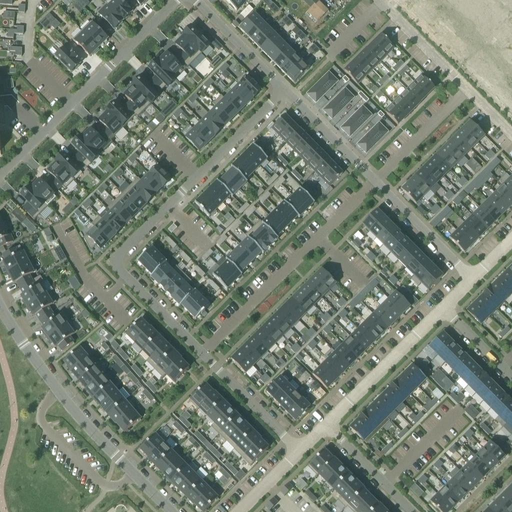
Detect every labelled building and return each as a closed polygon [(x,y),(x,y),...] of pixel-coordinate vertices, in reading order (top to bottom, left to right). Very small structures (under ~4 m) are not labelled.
[(84,8),(89,3),(85,0),(80,0),(78,2),(84,8)] [(101,0),(106,4),(123,21),(132,13),(119,0),(101,0)] [(224,0),(230,5),(229,6),(233,10),(234,9),(236,12),(237,11),(245,2),(243,0),(224,0)] [(302,0),(308,5),(311,8),(305,14),(305,15),(315,24),(327,11),(315,0),(302,0)] [(412,0),(409,3),(410,4),(416,10),(417,10),(426,0),(412,0)] [(432,0),(426,0),(417,10),(419,13),(418,14),(422,18),(423,17),(436,4),(432,0)] [(511,0),(500,0),(501,1),(498,4),(503,10),(511,1),(511,0)] [(80,13),(84,8),(78,2),(75,5),(73,7),(80,13)] [(106,4),(97,13),(114,30),(116,28),(117,29),(122,23),(123,21),(106,4)] [(436,4),(423,17),(430,24),(444,10),(443,10),(436,4)] [(444,10),(430,24),(431,23),(438,30),(451,17),(444,10)] [(49,14),(44,19),(50,25),(55,20),(49,14)] [(254,14),(240,29),(247,36),(261,21),(254,14)] [(451,17),(438,30),(444,36),(443,37),(458,23),(451,17)] [(50,25),(44,19),(39,24),(45,30),(50,25)] [(261,21),(247,36),(253,42),(268,28),(261,21)] [(99,48),(108,39),(90,22),(81,31),(99,48)] [(458,23),(443,37),(450,44),(463,31),(457,25),(458,24),(458,23)] [(191,27),(183,35),(202,54),(210,46),(209,45),(210,43),(205,38),(203,39),(191,27)] [(268,28),(253,42),(260,49),(275,35),(268,28)] [(81,31),(73,40),(90,57),(92,55),(92,56),(98,50),(98,49),(99,48),(81,31)] [(463,31),(450,44),(457,51),(470,38),(463,31)] [(275,35),(260,49),(267,56),(285,38),(279,32),(275,35)] [(184,37),(176,45),(181,51),(177,55),(189,67),(202,54),(183,35),(184,37)] [(394,48),(381,35),(374,42),(386,55),(394,48)] [(285,38),(267,56),(273,62),(274,63),(292,45),(285,38)] [(470,38),(457,51),(464,58),(470,53),(472,51),(471,51),(477,45),(470,38)] [(386,55),(374,42),(367,50),(379,62),(386,55)] [(292,45),(274,63),(280,70),(295,55),(289,49),(292,45)] [(72,72),(73,73),(79,66),(78,66),(80,64),(76,60),(77,60),(71,54),(71,55),(63,47),(53,56),(71,73),(72,72)] [(478,57),(472,64),(480,72),(494,58),(486,49),(479,56),(479,55),(477,57),(478,57)] [(379,62),(367,50),(359,57),(372,70),(379,62)] [(157,60),(157,61),(176,80),(189,67),(177,55),(172,59),(167,54),(159,62),(157,60)] [(295,55),(280,70),(287,76),(302,62),(295,55)] [(210,65),(214,69),(222,61),(218,57),(210,65)] [(365,77),(372,70),(359,57),(352,64),(365,77)] [(494,58),(480,72),(487,79),(486,80),(501,65),(494,58)] [(157,61),(149,69),(156,76),(151,80),(161,90),(166,86),(168,88),(176,80),(157,61)] [(302,62),(287,76),(294,84),(309,69),(302,62)] [(365,77),(352,64),(345,72),(357,84),(365,77)] [(501,65),(486,80),(494,88),(508,74),(501,67),(502,66),(501,65)] [(244,73),(236,81),(253,98),(261,90),(244,73)] [(306,94),(316,104),(338,82),(329,73),(306,94)] [(511,77),(508,74),(494,88),(501,96),(511,84),(511,77)] [(422,76),(414,83),(427,96),(434,88),(422,76)] [(140,77),(132,85),(151,104),(159,96),(155,93),(160,89),(161,91),(161,90),(151,80),(147,85),(140,77)] [(239,85),(232,92),(245,105),(252,98),(253,98),(236,81),(239,85)] [(420,103),(427,96),(414,83),(407,90),(420,103)] [(511,84),(501,96),(509,103),(511,100),(511,84)] [(133,87),(125,96),(130,101),(126,106),(138,118),(151,104),(132,85),(132,86),(133,87)] [(323,111),(332,120),(354,98),(345,89),(323,111)] [(407,90),(400,97),(412,110),(420,103),(407,90)] [(232,92),(224,99),(238,113),(245,105),(232,92)] [(221,96),(213,103),(230,121),(238,113),(224,99),(221,96)] [(405,117),(412,110),(400,97),(393,105),(405,117)] [(172,101),(160,113),(165,118),(177,106),(172,101)] [(114,103),(106,111),(124,128),(136,116),(137,118),(138,118),(126,106),(121,110),(114,103)] [(216,107),(209,115),(222,128),(223,128),(230,121),(213,103),(213,104),(216,107)] [(398,125),(405,117),(393,105),(385,112),(398,125)] [(363,107),(340,129),(350,138),(372,116),(363,107)] [(108,113),(99,121),(105,127),(100,131),(112,143),(112,142),(111,141),(124,128),(106,111),(108,113)] [(209,115),(201,122),(215,136),(222,128),(209,115)] [(272,128),(279,136),(292,123),(284,116),(272,128)] [(201,122),(193,130),(207,144),(215,136),(201,122)] [(470,122),(463,129),(478,144),(485,136),(470,122)] [(152,123),(147,127),(152,132),(156,128),(152,123)] [(299,131),(292,123),(279,136),(286,143),(299,131)] [(379,123),(357,145),(366,154),(388,132),(379,123)] [(463,129),(456,136),(471,150),(478,144),(463,129)] [(80,137),(99,156),(112,143),(100,131),(96,135),(91,130),(82,138),(80,137)] [(193,130),(185,138),(199,152),(207,144),(193,130)] [(299,131),(286,143),(294,150),(306,138),(299,131)] [(456,136),(449,142),(464,157),(471,150),(456,136)] [(80,137),(72,145),(79,152),(75,156),(87,168),(99,156),(80,137)] [(306,138),(294,150),(301,158),(313,145),(306,138)] [(449,142),(443,149),(457,164),(464,157),(449,142)] [(268,160),(253,145),(253,146),(246,153),(260,167),(267,160),(268,160)] [(321,152),(313,145),(301,158),(308,165),(321,152)] [(443,149),(436,156),(450,171),(457,164),(443,149)] [(308,165),(315,172),(328,159),(325,157),(321,152),(308,165)] [(253,174),(260,167),(246,153),(238,160),(253,174)] [(63,154),(55,162),(74,180),(75,180),(73,178),(85,167),(86,168),(87,168),(75,156),(70,161),(63,154)] [(436,156),(429,163),(444,177),(450,171),(436,156)] [(315,172),(322,179),(335,166),(328,159),(315,172)] [(246,181),(253,174),(238,160),(232,167),(231,167),(247,183),(246,181)] [(55,162),(46,170),(53,177),(49,182),(58,190),(62,186),(65,189),(74,180),(55,162)] [(429,163),(422,169),(437,184),(444,177),(429,163)] [(156,166),(147,174),(162,189),(170,180),(156,166)] [(343,174),(335,166),(322,179),(330,187),(343,174)] [(247,183),(231,167),(232,169),(225,176),(240,190),(247,183)] [(422,169),(415,176),(430,191),(437,184),(422,169)] [(137,178),(137,179),(154,196),(161,189),(162,189),(147,174),(147,175),(140,181),(137,178)] [(506,175),(498,183),(502,187),(503,186),(511,195),(511,179),(510,178),(510,179),(506,175)] [(233,197),(240,190),(225,176),(218,183),(233,197)] [(415,176),(409,183),(423,198),(430,191),(415,176)] [(135,181),(129,186),(146,204),(152,198),(154,196),(137,179),(135,181)] [(29,187),(29,188),(48,207),(57,198),(53,195),(58,190),(49,182),(45,186),(39,181),(31,189),(29,187)] [(232,198),(233,197),(218,183),(216,182),(210,189),(224,203),(231,196),(232,198)] [(409,183),(401,190),(416,205),(423,198),(409,183)] [(470,184),(463,191),(468,195),(474,188),(470,184)] [(127,189),(122,194),(139,211),(144,206),(146,204),(129,186),(127,189)] [(502,187),(495,194),(510,208),(511,205),(511,195),(503,186),(502,187)] [(29,188),(21,196),(28,203),(22,209),(34,221),(48,207),(29,188)] [(217,210),(224,203),(210,189),(203,196),(217,210)] [(300,190),(292,197),(307,211),(314,204),(314,203),(300,189),(300,190)] [(118,197),(114,201),(131,219),(135,215),(139,211),(122,194),(118,197)] [(495,194),(487,201),(502,216),(510,208),(495,194)] [(203,212),(209,218),(210,217),(209,217),(217,210),(203,196),(195,203),(200,209),(203,213),(203,212)] [(284,202),(300,218),(307,211),(292,197),(286,203),(284,202)] [(109,206),(107,209),(110,212),(124,226),(124,225),(126,223),(131,219),(114,201),(109,206)] [(487,201),(480,209),(494,223),(502,216),(487,201)] [(284,203),(276,210),(291,224),(298,217),(299,218),(300,218),(284,202),(283,203),(284,203)] [(70,203),(66,207),(71,212),(75,208),(70,203)] [(419,207),(416,210),(422,217),(425,214),(419,207)] [(17,209),(12,214),(22,224),(26,219),(27,219),(17,209)] [(107,209),(99,216),(103,220),(116,234),(124,226),(110,212),(107,209)] [(480,209),(472,216),(487,231),(494,223),(480,209)] [(276,210),(269,217),(284,231),(291,224),(276,210)] [(377,210),(362,225),(369,232),(384,217),(377,210)] [(472,216),(465,224),(479,239),(487,231),(472,216)] [(99,217),(91,224),(108,241),(116,234),(99,217)] [(260,221),(259,221),(278,240),(278,239),(277,238),(284,231),(269,217),(263,224),(262,223),(260,221)] [(384,217),(369,232),(376,239),(391,224),(384,217)] [(0,246),(0,247),(13,242),(10,235),(7,236),(5,232),(8,230),(5,222),(1,223),(0,220),(0,246)] [(259,221),(252,228),(271,247),(278,240),(259,221)] [(94,228),(83,239),(90,251),(96,245),(100,249),(108,241),(91,224),(91,225),(94,228)] [(391,224),(376,239),(383,245),(398,231),(391,224)] [(465,224),(457,232),(471,246),(479,239),(465,224)] [(252,228),(245,235),(264,254),(271,247),(252,228)] [(49,229),(43,232),(46,238),(52,235),(49,229)] [(398,231),(383,245),(391,253),(405,238),(398,231)] [(457,232),(450,239),(464,253),(471,246),(457,232)] [(248,239),(240,246),(255,260),(262,253),(263,254),(264,254),(245,235),(245,236),(248,239)] [(405,238),(391,253),(398,261),(413,246),(405,238)] [(20,246),(3,255),(6,261),(3,262),(5,267),(4,267),(7,274),(31,261),(28,262),(23,252),(20,246)] [(240,246),(233,253),(247,267),(255,260),(240,246)] [(413,246),(398,261),(406,268),(420,254),(413,246)] [(59,247),(53,250),(56,256),(62,253),(59,247)] [(138,262),(145,269),(159,255),(152,248),(152,247),(146,253),(146,252),(142,256),(143,256),(137,262),(138,262)] [(226,259),(226,260),(240,274),(247,267),(233,253),(226,260),(226,259)] [(420,254),(406,268),(413,276),(428,261),(420,254)] [(166,262),(159,255),(145,269),(152,276),(150,278),(151,278),(167,262),(166,262)] [(227,262),(220,268),(235,283),(241,276),(242,275),(240,274),(226,260),(227,262)] [(31,261),(7,274),(10,280),(11,279),(14,283),(16,282),(19,288),(28,283),(32,281),(29,276),(33,273),(37,272),(31,261)] [(428,261),(413,276),(421,284),(436,269),(428,261)] [(151,278),(158,285),(177,267),(176,266),(172,271),(165,264),(167,262),(151,278)] [(161,288),(165,292),(184,274),(177,267),(158,285),(161,288)] [(213,275),(212,276),(227,290),(235,283),(220,268),(213,275)] [(322,269),(315,276),(329,291),(336,284),(322,269)] [(436,269),(421,284),(428,291),(443,276),(436,269)] [(511,279),(506,273),(498,281),(511,294),(511,279)] [(191,281),(184,274),(165,292),(172,299),(191,281)] [(28,283),(19,288),(20,288),(23,294),(21,296),(24,300),(22,301),(25,306),(50,292),(46,294),(40,285),(44,283),(40,276),(32,281),(28,283)] [(315,276),(307,284),(322,299),(329,291),(315,276)] [(179,307),(195,291),(193,292),(187,286),(191,281),(172,299),(179,306),(179,307)] [(498,281),(490,288),(504,302),(511,294),(498,281)] [(307,284),(299,291),(314,306),(322,299),(307,284)] [(490,288),(483,296),(496,310),(504,302),(490,288)] [(181,306),(188,312),(202,298),(195,291),(196,291),(195,291),(179,307),(180,307),(181,306)] [(299,291),(292,299),(306,314),(314,306),(299,291)] [(50,292),(25,306),(29,313),(31,312),(33,316),(36,315),(40,321),(52,313),(51,313),(48,307),(52,305),(56,302),(50,292)] [(396,292),(389,299),(403,314),(410,307),(396,292)] [(483,296),(475,304),(489,317),(496,310),(483,296)] [(210,306),(209,305),(202,298),(188,312),(195,319),(195,320),(196,320),(201,315),(202,315),(205,312),(204,311),(210,306)] [(292,299),(284,307),(299,321),(306,314),(292,299)] [(389,299),(381,307),(395,322),(403,314),(389,299)] [(475,304),(467,311),(481,325),(489,317),(475,304)] [(284,307),(276,314),(291,329),(299,321),(284,307)] [(381,307),(373,315),(388,329),(395,322),(381,307)] [(86,311),(81,314),(85,319),(90,315),(86,311)] [(52,313),(40,321),(44,327),(42,329),(45,333),(43,334),(47,339),(70,322),(63,313),(55,318),(52,313)] [(276,314),(269,322),(283,337),(291,329),(276,314)] [(373,315),(366,322),(380,337),(388,329),(373,315)] [(141,320),(126,334),(135,343),(150,328),(149,328),(141,320)] [(70,322),(47,339),(51,345),(53,344),(56,348),(58,346),(62,351),(65,349),(73,343),(69,338),(77,332),(70,322)] [(269,322),(261,330),(276,344),(283,337),(269,322)] [(366,322),(358,330),(373,345),(380,337),(366,322)] [(150,328),(135,343),(142,351),(158,336),(150,328)] [(261,330),(253,337),(268,352),(276,344),(261,330)] [(358,330),(350,338),(365,352),(373,345),(358,330)] [(109,333),(105,338),(108,342),(113,337),(109,333)] [(428,346),(422,351),(431,361),(437,355),(451,342),(443,334),(429,347),(428,346)] [(158,336),(142,351),(150,359),(165,343),(158,336)] [(252,338),(246,345),(260,359),(268,352),(253,337),(252,338)] [(350,338),(343,345),(357,360),(365,352),(350,338)] [(451,342),(437,355),(445,363),(458,349),(451,342)] [(150,359),(147,362),(154,370),(173,351),(165,343),(150,359)] [(83,345),(64,362),(71,371),(71,372),(91,355),(83,345)] [(246,345),(238,352),(253,367),(260,359),(246,345)] [(343,345),(335,353),(350,367),(357,360),(343,345)] [(121,357),(124,354),(120,349),(116,352),(121,357)] [(458,349),(445,363),(452,370),(466,357),(458,349)] [(331,350),(323,357),(326,360),(327,360),(342,375),(350,367),(335,353),(334,352),(334,353),(331,350)] [(173,351),(154,370),(162,377),(181,359),(173,351)] [(238,352),(231,359),(245,374),(253,367),(238,352)] [(125,362),(129,359),(124,354),(121,357),(125,362)] [(91,355),(71,372),(79,381),(98,363),(94,366),(88,358),(91,355)] [(116,364),(120,360),(115,356),(112,359),(116,364)] [(466,357),(452,370),(461,378),(474,365),(466,357)] [(181,359),(162,377),(162,378),(166,374),(174,383),(189,368),(180,360),(181,359)] [(120,369),(124,365),(120,360),(116,364),(120,369)] [(327,360),(320,368),(334,383),(342,375),(327,360)] [(98,363),(79,381),(86,389),(106,372),(98,363)] [(461,378),(456,383),(463,390),(468,386),(482,372),(474,365),(461,378)] [(412,366),(404,374),(418,388),(426,380),(412,366)] [(320,368),(313,375),(327,390),(334,383),(320,368)] [(139,378),(143,375),(139,370),(135,373),(139,378)] [(106,372),(86,389),(93,398),(110,384),(103,376),(106,373),(106,372)] [(482,372),(468,386),(476,394),(489,380),(482,372)] [(131,381),(135,378),(130,373),(127,376),(131,381)] [(281,377),(266,392),(273,399),(288,384),(288,385),(292,381),(284,373),(281,377)] [(404,374),(396,382),(410,395),(418,388),(404,374)] [(135,386),(139,382),(135,378),(131,381),(135,386)] [(489,380),(476,394),(483,401),(497,388),(489,380)] [(149,389),(153,386),(149,381),(145,384),(149,389)] [(396,382),(389,389),(402,403),(410,395),(396,382)] [(110,384),(93,398),(101,407),(117,393),(110,384)] [(288,384),(273,399),(281,406),(295,392),(288,385),(288,384)] [(191,399),(189,401),(197,409),(199,408),(215,393),(214,393),(213,393),(205,385),(191,399)] [(154,394),(157,391),(153,386),(149,389),(154,394)] [(117,393),(101,407),(108,415),(124,401),(130,397),(122,388),(117,393)] [(326,394),(320,388),(316,392),(314,394),(320,399),(326,394)] [(497,388),(483,401),(491,409),(505,395),(497,388)] [(389,389),(381,397),(395,411),(402,403),(389,389)] [(146,398),(150,395),(145,390),(142,393),(146,398)] [(295,392),(281,406),(288,414),(303,399),(295,392)] [(215,393),(199,408),(207,416),(222,401),(215,393)] [(150,403),(154,400),(150,395),(146,398),(150,403)] [(511,402),(505,395),(491,409),(498,417),(511,403),(511,402)] [(381,397),(373,405),(387,418),(395,411),(381,397)] [(303,399),(288,414),(295,421),(310,407),(303,399)] [(124,401),(108,415),(112,420),(116,424),(134,408),(133,408),(132,410),(130,408),(124,401)] [(222,401),(207,416),(215,423),(230,408),(222,401)] [(511,403),(499,417),(495,420),(502,428),(506,424),(511,418),(511,403)] [(373,405),(366,412),(382,428),(390,421),(387,418),(373,405)] [(134,408),(116,424),(117,424),(125,433),(142,418),(134,408)] [(214,423),(211,427),(219,435),(222,431),(237,416),(230,408),(215,423),(214,423)] [(366,412),(358,420),(375,436),(382,428),(366,412)] [(183,424),(186,421),(182,416),(178,420),(183,424)] [(222,431),(219,435),(226,442),(245,424),(237,416),(222,431)] [(506,424),(502,428),(510,436),(511,433),(511,418),(506,424)] [(358,420),(350,428),(361,439),(360,440),(363,442),(364,441),(366,444),(375,436),(358,420)] [(187,429),(191,426),(186,421),(183,424),(187,429)] [(177,430),(180,427),(176,422),(172,425),(177,430)] [(245,424),(226,442),(234,450),(253,431),(245,424)] [(182,435),(185,431),(180,427),(177,430),(182,435)] [(158,431),(140,449),(148,458),(149,458),(165,442),(167,441),(158,431)] [(253,431),(234,450),(241,458),(259,440),(260,440),(261,439),(253,431)] [(198,440),(201,436),(197,432),(193,435),(198,440)] [(203,444),(206,441),(201,436),(198,440),(203,444)] [(192,445),(196,442),(191,437),(188,441),(192,445)] [(259,440),(241,458),(250,466),(254,463),(268,448),(260,440),(259,440)] [(148,458),(156,467),(171,452),(173,450),(165,442),(149,458),(148,458)] [(197,450),(200,447),(196,442),(192,445),(197,450)] [(490,442),(482,450),(497,465),(505,457),(490,442)] [(213,455),(217,452),(212,447),(209,450),(213,455)] [(476,457),(475,457),(490,472),(497,465),(482,450),(476,457)] [(308,467),(316,475),(333,459),(333,458),(333,459),(324,451),(308,467)] [(171,452),(156,467),(163,474),(179,459),(171,452)] [(218,460),(221,456),(217,452),(213,455),(218,460)] [(207,461),(211,457),(206,453),(203,456),(207,461)] [(472,453),(464,461),(468,465),(482,479),(490,472),(475,457),(476,457),(472,453)] [(212,465),(216,462),(211,457),(207,461),(212,465)] [(179,459),(163,474),(171,482),(186,466),(179,459)] [(333,459),(316,475),(317,476),(319,474),(326,481),(341,466),(333,459)] [(186,466),(171,482),(178,489),(194,474),(193,474),(195,472),(198,469),(191,462),(186,466)] [(229,471),(233,468),(227,462),(224,466),(229,471)] [(468,465),(460,472),(475,487),(482,479),(468,465)] [(349,474),(341,466),(326,481),(333,489),(349,474)] [(223,476),(226,473),(222,468),(218,471),(223,476)] [(234,476),(238,473),(233,468),(229,471),(234,476)] [(194,474),(178,489),(186,497),(202,482),(203,481),(195,472),(193,474),(194,474)] [(460,472),(453,479),(467,494),(475,487),(460,472)] [(227,481),(231,477),(226,473),(223,476),(227,481)] [(356,482),(349,474),(333,489),(341,497),(337,500),(338,500),(356,482)] [(453,479),(445,487),(460,501),(467,494),(453,479)] [(202,482),(186,497),(194,505),(195,504),(209,490),(202,482)] [(364,489),(356,482),(338,500),(345,508),(364,489)] [(288,483),(280,492),(284,496),(293,488),(288,483)] [(415,485),(410,491),(414,495),(419,489),(415,485)] [(445,487),(438,494),(453,509),(460,501),(445,487)] [(364,490),(364,489),(345,508),(346,508),(347,507),(352,511),(356,511),(371,498),(364,490)] [(511,491),(509,489),(502,495),(511,505),(511,491)] [(209,490),(195,504),(202,511),(204,511),(218,499),(209,490)] [(309,498),(312,495),(308,490),(304,494),(309,498)] [(438,494),(430,502),(439,511),(449,511),(453,509),(438,494)] [(309,498),(313,503),(317,500),(312,495),(309,498)] [(511,511),(511,505),(502,495),(495,502),(504,511),(511,511)] [(273,498),(265,507),(269,511),(278,503),(273,498)] [(378,505),(371,498),(356,511),(371,511),(379,505),(379,504),(378,505)] [(504,511),(495,502),(488,509),(491,511),(504,511)]
